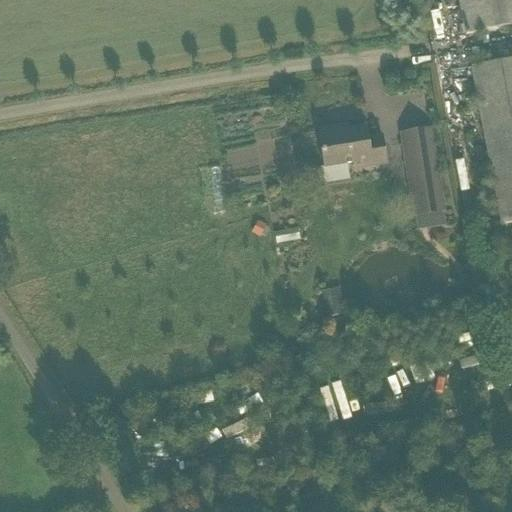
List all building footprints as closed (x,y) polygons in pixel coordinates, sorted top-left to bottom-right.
[(511,0),(458,0),(466,36),(511,27),(511,0)] [(511,60),(472,68),(502,226),(511,224),(511,60)] [(337,128),(319,131),(325,169),(370,161),(371,167),(386,165),(381,137),(368,139),(366,128),(337,133),(337,128)] [(432,141),(403,145),(415,217),(444,213),(432,141)] [(339,289),(322,293),(327,318),(344,314),(339,289)] [(441,444),(426,448),(430,465),(462,457),(458,439),(441,443),(441,444)]
